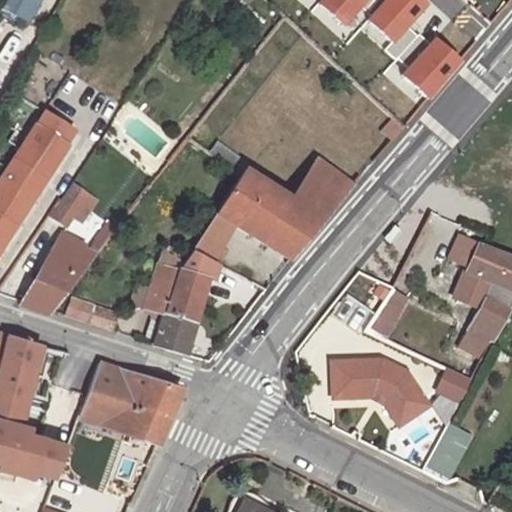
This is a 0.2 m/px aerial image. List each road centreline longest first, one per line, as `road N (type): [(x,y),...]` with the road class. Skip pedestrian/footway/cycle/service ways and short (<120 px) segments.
road 1 (unclassified): [(224,393),(504,52)]
road 2 (unclassified): [(224,393),(453,511)]
road 3 (unclassified): [(0,311),(185,372),(224,393)]
road 4 (unclassified): [(151,511),(224,393)]
